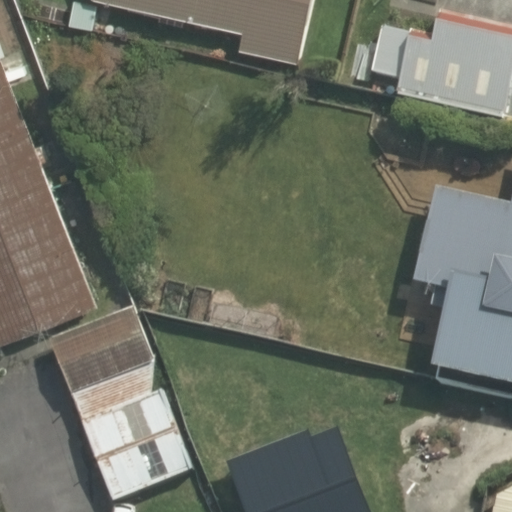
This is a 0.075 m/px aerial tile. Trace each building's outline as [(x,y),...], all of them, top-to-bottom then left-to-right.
[(238,50),(298,65),(313,0),(106,0),(242,33),(238,50)] [(369,88),(505,121),(511,92),(511,30),(445,14),(436,48),(382,35),(369,88)] [(0,342),(98,304),(0,52),(0,342)] [(511,203),(432,188),(412,286),(436,290),(431,313),(446,316),(434,377),(511,391),(511,203)] [(56,343),(114,506),(196,476),(167,394),(152,399),(154,368),(135,315),(56,343)] [(252,511),(377,511),(397,504),(379,459),(387,456),(370,414),(235,467),(252,511)]
